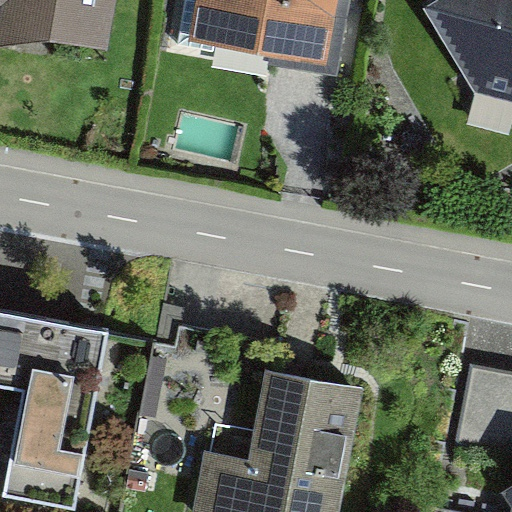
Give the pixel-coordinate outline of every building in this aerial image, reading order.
[(130,0),(20,0),(14,28),(119,51),(130,0)] [(208,0),(202,29),(330,60),(344,0),(208,0)] [(511,0),(448,0),(482,68),(511,75),(511,0)] [(0,511),(83,511),(113,368),(0,345),(0,511)] [(359,511),(386,383),(287,363),(271,444),(217,433),(202,505),(237,511),(359,511)]
